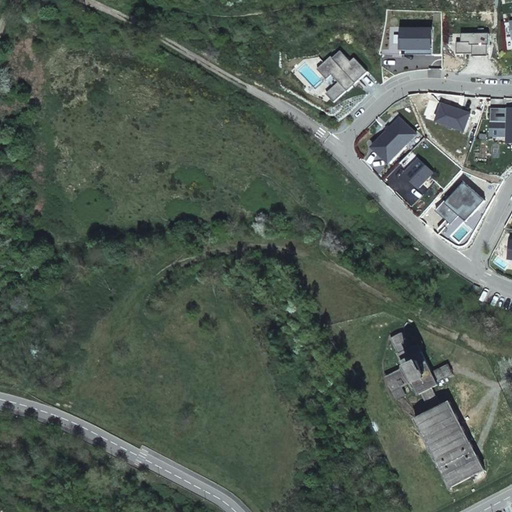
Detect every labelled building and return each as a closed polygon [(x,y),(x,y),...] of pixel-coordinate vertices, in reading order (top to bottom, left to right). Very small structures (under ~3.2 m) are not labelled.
[(430,48),(430,29),(400,29),(400,48),(430,48)] [(471,57),(486,57),(486,46),(488,46),(487,34),(460,34),(460,43),(456,43),(456,55),(471,54),(471,57)] [(367,72),(353,57),(350,61),(339,50),(332,57),(330,55),(316,68),(326,79),(331,74),(338,81),(325,93),(334,102),(346,90),(347,91),(367,72)] [(470,113),(442,103),(436,121),(464,131),(470,113)] [(508,113),(511,113),(511,109),(492,108),(491,121),(507,122),(508,113)] [(507,122),(491,121),(490,135),(506,136),(506,142),(511,142),(511,113),(508,113),(507,122)] [(415,133),(399,117),(371,146),(388,162),(415,133)] [(433,172),(410,151),(406,156),(408,158),(402,165),(407,170),(404,174),(418,187),(433,172)] [(435,210),(449,223),(461,208),(470,216),(484,200),(461,180),(435,210)] [(461,208),(449,223),(451,224),(459,215),(466,221),(470,216),(461,208)] [(399,328),(388,334),(379,315),(372,301),(360,307),(375,337),(389,364),(372,373),(369,386),(379,387),(380,380),(387,381),(385,377),(393,373),(398,382),(409,385),(416,397),(422,394),(430,410),(415,418),(450,486),(484,469),(448,401),(440,405),(431,389),(438,385),(436,383),(453,374),(447,363),(432,372),(416,345),(409,348),(399,328)]
